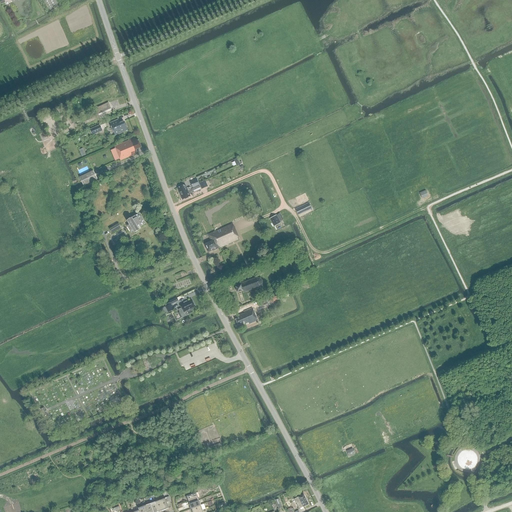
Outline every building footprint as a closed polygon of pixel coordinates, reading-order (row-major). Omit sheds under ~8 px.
[(61,6),(57,0),(43,0),(50,12),(61,6)] [(105,104),(95,109),(98,115),(102,113),(101,111),(107,109),(105,104)] [(67,120),(64,115),(58,117),(61,123),(67,120)] [(115,135),(127,130),(124,122),(119,123),(118,120),(110,123),(115,135)] [(100,126),(90,130),(92,135),(102,131),(100,126)] [(115,161),(119,159),(120,160),(136,154),(135,151),(141,148),(138,140),(137,141),(137,140),(135,141),(134,138),(114,146),(115,149),(110,151),(115,161)] [(97,179),(93,171),(79,177),(83,186),(97,179)] [(193,188),(199,185),(196,179),(190,182),(193,188)] [(205,181),(199,184),(201,189),(208,186),(205,181)] [(185,185),(177,188),(180,194),(191,189),(190,187),(186,189),(185,185)] [(191,189),(180,194),(182,200),(190,197),(189,194),(198,191),(198,192),(199,192),(200,191),(200,190),(201,189),(199,186),(191,189)] [(419,193),(422,199),(428,196),(425,190),(419,193)] [(309,203),(295,209),(298,215),(311,209),(309,203)] [(138,229),(145,224),(139,213),(126,221),(130,227),(128,228),(130,232),(132,231),(134,233),(139,230),(138,229)] [(280,215),(279,216),(277,217),(276,215),(269,219),(274,227),(283,222),(280,215)] [(109,229),(109,230),(111,233),(120,228),(118,224),(109,229)] [(204,245),(207,252),(218,248),(218,249),(239,240),(232,224),(207,235),(211,242),(204,245)] [(235,288),(236,291),(237,293),(242,291),(243,293),(258,288),(262,285),(262,281),(260,279),(255,279),(240,284),(240,286),(235,288)] [(275,295),(258,301),(259,306),(277,300),(275,295)] [(192,300),(187,303),(186,301),(183,303),(184,304),(181,306),(182,308),(178,310),(182,318),(188,315),(186,311),(195,307),(192,300)] [(249,324),(257,320),(252,308),(244,312),(244,313),(237,317),(238,318),(235,320),(237,325),(245,322),(246,323),(248,322),(249,324)] [(186,499),(187,498),(188,501),(193,499),(194,502),(199,500),(196,493),(186,496),(186,497),(186,499)] [(299,509),(308,504),(303,494),(294,499),(299,509)] [(165,498),(160,500),(164,511),(166,510),(165,509),(168,508),(166,502),(170,501),(169,497),(165,498)] [(194,502),(193,499),(188,501),(190,507),(189,507),(190,509),(201,505),(199,500),(194,502)] [(160,500),(155,502),(159,511),(162,511),(164,511),(160,500)] [(155,502),(150,503),(153,511),(157,511),(159,511),(155,502)] [(153,511),(150,503),(145,505),(147,510),(144,511),(153,511)]
